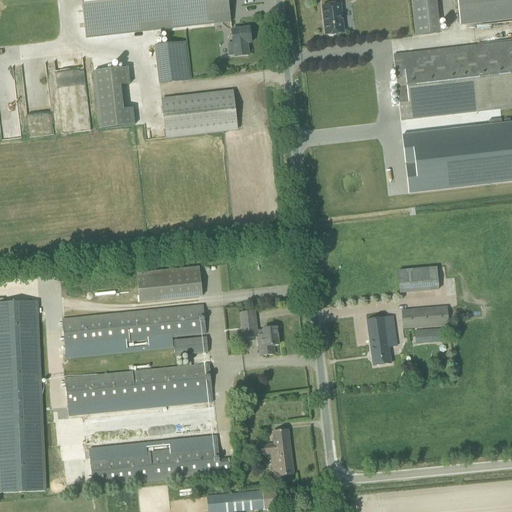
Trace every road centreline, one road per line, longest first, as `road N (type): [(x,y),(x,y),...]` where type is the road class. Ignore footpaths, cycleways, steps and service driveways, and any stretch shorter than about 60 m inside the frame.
road 1 (unclassified): [(339,482),(329,457),(277,0)]
road 2 (unclassified): [(339,482),(511,466)]
